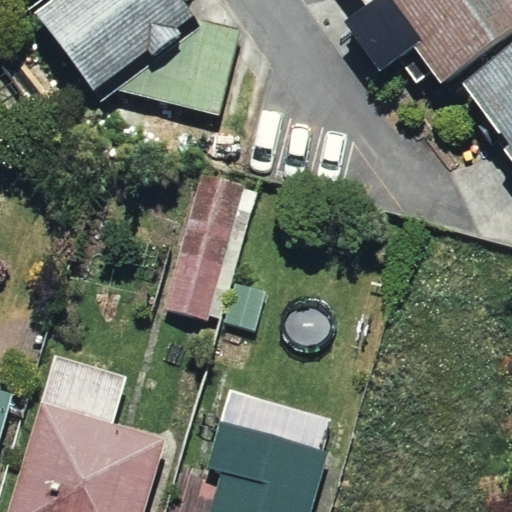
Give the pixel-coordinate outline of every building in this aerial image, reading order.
[(193,19),(179,0),(46,0),(33,10),(100,105),(121,90),(219,116),(241,31),(193,19)] [(441,80),(511,30),(511,0),(394,0),(423,40),(416,45),(441,80)] [(511,46),(465,82),(511,143),(511,46)] [(262,192),(190,170),(150,300),(254,332),(269,284),(237,275),(262,192)] [(134,392),(67,372),(18,511),(157,511),(173,457),(120,441),(134,392)] [(0,491),(24,410),(0,402),(0,491)] [(222,511),(322,511),(337,465),(227,432),(212,481),(230,487),(222,511)]
